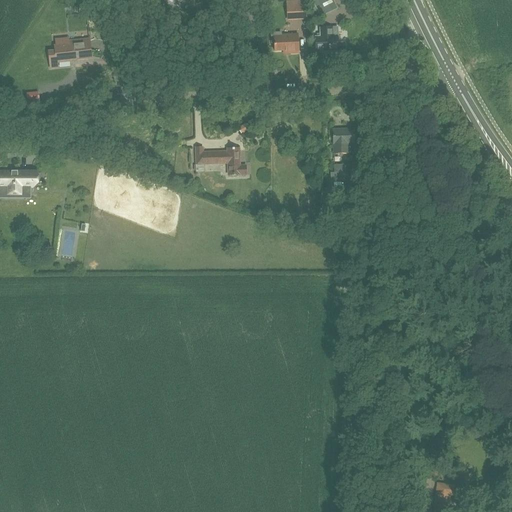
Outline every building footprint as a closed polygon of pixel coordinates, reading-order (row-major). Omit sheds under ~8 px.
[(178,0),(182,3),(183,7),(203,3),(206,18),(205,18),(205,19),(218,16),(215,0),(178,0)] [(333,0),(306,0),(309,6),(314,3),(321,17),(338,9),(333,0)] [(307,19),(306,1),(287,2),(287,20),(307,19)] [(332,28),(320,28),(320,34),(317,34),(317,36),(315,36),(316,50),(327,49),(327,51),(345,50),(345,42),(338,42),(338,36),(332,36),(332,28)] [(274,43),(274,51),(288,50),(289,53),(299,53),(298,34),(282,35),(282,33),(271,33),(272,43),(274,43)] [(71,59),(91,57),(89,40),(69,42),(68,38),(60,39),(61,46),(55,46),(56,52),(49,52),(51,67),(58,66),(57,62),(71,60),(71,59)] [(242,135),(249,130),(245,124),(238,129),(242,135)] [(334,143),(334,153),(348,152),(348,143),(355,143),(354,128),(333,129),(333,143),(334,143)] [(229,163),(229,176),(247,175),(246,166),(240,166),(239,148),(228,149),(228,152),(204,153),(203,147),(196,147),(196,164),(229,163)] [(330,172),(331,182),(348,181),(348,173),(349,173),(349,164),(334,165),(334,172),(330,172)] [(32,189),(32,174),(23,173),(8,173),(8,172),(0,172),(0,186),(8,187),(8,190),(14,190),(14,195),(22,195),(22,189),(32,189)] [(451,497),(460,498),(461,486),(437,482),(432,511),(457,511),(458,508),(450,507),(451,497)]
